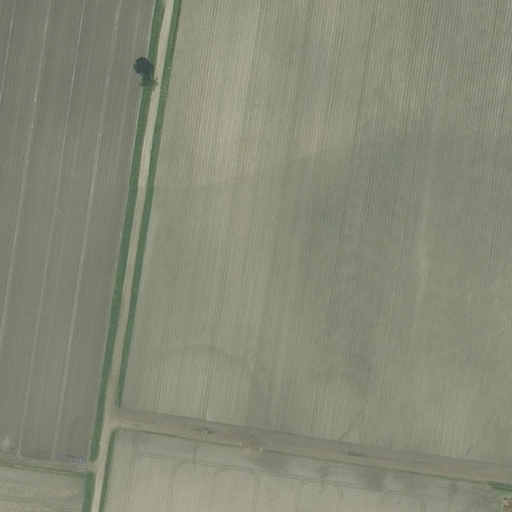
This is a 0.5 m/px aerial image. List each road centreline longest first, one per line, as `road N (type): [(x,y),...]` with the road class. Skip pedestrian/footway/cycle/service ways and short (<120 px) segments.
road 1 (track): [(94,511),(172,0)]
road 2 (track): [(511,486),(109,426)]
